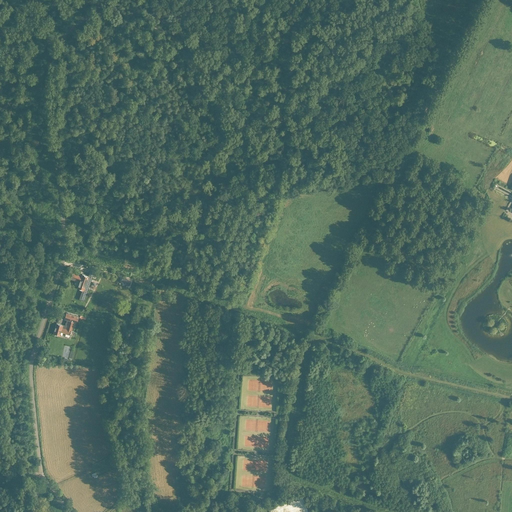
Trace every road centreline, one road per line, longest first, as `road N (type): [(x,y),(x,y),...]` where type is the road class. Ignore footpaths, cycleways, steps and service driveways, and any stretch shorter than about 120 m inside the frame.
road 1 (unclassified): [(108,0),(63,34),(54,56),(64,250),(32,356),(42,476)]
road 2 (track): [(484,0),(320,332)]
road 3 (track): [(320,332),(413,375),(511,398)]
